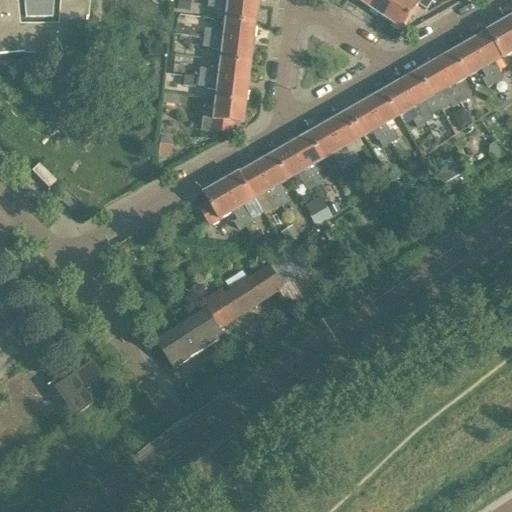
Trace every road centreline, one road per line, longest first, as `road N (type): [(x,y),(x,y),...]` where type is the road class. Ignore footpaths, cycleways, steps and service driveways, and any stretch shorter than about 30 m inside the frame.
road 1 (residential): [(66,256),(274,131)]
road 2 (residential): [(155,398),(66,256)]
road 3 (residential): [(274,131),(393,60)]
road 4 (residential): [(292,4),(274,131)]
road 5 (residential): [(393,60),(501,0)]
